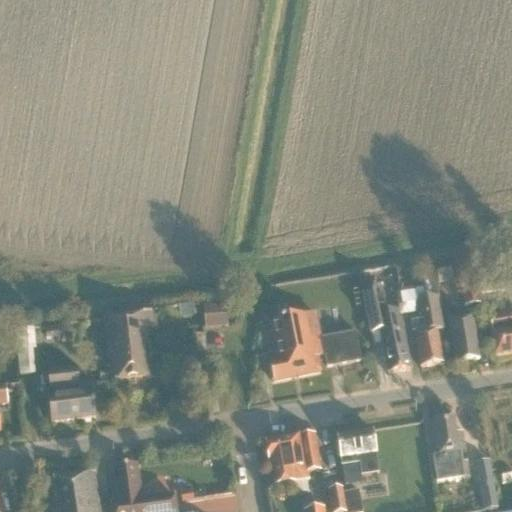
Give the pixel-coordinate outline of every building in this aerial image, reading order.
[(438,298),(433,271),(421,273),(423,287),(425,286),(425,289),(415,291),(415,293),(399,296),(402,308),(400,308),(399,310),(400,318),(416,315),(420,335),(414,337),(420,370),(443,366),(436,332),(444,331),(438,298)] [(506,292),(504,278),(480,281),(482,295),(506,292)] [(479,305),(476,283),(461,286),(465,308),(479,305)] [(387,319),(382,292),(363,296),(373,347),(382,346),(388,375),(410,372),(399,317),(387,319)] [(227,328),(225,306),(203,309),(205,331),(227,328)] [(511,307),(500,310),(501,317),(489,319),(495,358),(511,355),(511,307)] [(457,317),(455,309),(446,310),(455,364),(479,361),(472,314),(457,317)] [(156,327),(155,314),(103,320),(111,384),(153,379),(147,330),(153,329),(153,328),(156,327)] [(323,357),(315,315),(268,326),(275,363),(269,364),(273,384),(319,374),(316,359),(323,357)] [(46,339),(58,337),(58,335),(57,328),(45,330),(46,339)] [(207,355),(205,337),(196,337),(197,355),(207,355)] [(356,339),(332,343),(335,360),(358,356),(356,339)] [(35,376),(33,352),(17,353),(19,377),(35,376)] [(79,390),(77,369),(47,373),(50,393),(48,394),(49,402),(51,424),(94,419),(91,389),(79,390)] [(456,435),(453,419),(434,423),(434,426),(427,427),(436,485),(456,482),(469,479),(463,434),(456,435)] [(376,455),(372,433),(337,438),(341,468),(359,465),(361,478),(378,475),(375,455),(376,455)] [(320,472),(314,435),(265,443),(268,464),(269,464),(273,488),(295,485),(294,484),(310,482),(309,474),(320,472)] [(489,463),(486,463),(474,466),(482,511),(488,511),(498,510),(489,463)] [(141,503),(136,468),(114,471),(118,501),(112,502),(112,511),(175,511),(173,498),(141,503)] [(100,511),(94,474),(54,480),(58,505),(57,505),(58,511),(100,511)] [(227,498),(225,485),(219,486),(220,492),(193,496),(192,494),(181,496),(182,505),(227,498)] [(342,496),(341,491),(327,493),(330,511),(361,511),(358,493),(342,496)]
